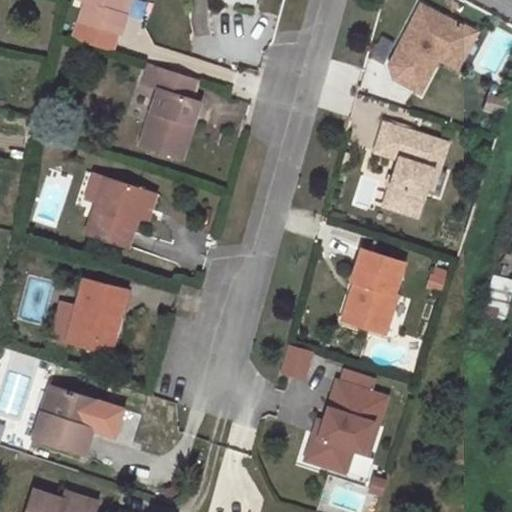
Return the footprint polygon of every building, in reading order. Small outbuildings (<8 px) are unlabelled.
[(134,0),(90,0),(92,1),(87,18),(130,34),(138,16),(131,12),(134,0)] [(475,34),(424,7),(391,71),(396,82),(422,94),(440,60),(458,70),(475,34)] [(87,18),(79,39),(123,54),(130,34),(87,18)] [(476,63),(498,74),(511,45),(511,34),(495,26),(476,63)] [(148,88),(157,65),(145,61),(138,84),(148,88)] [(200,80),(157,65),(148,88),(159,92),(150,118),(141,143),(183,158),(197,105),(192,103),(200,80)] [(159,92),(148,88),(141,115),(150,118),(159,92)] [(500,116),(505,99),(487,94),(482,110),(500,116)] [(449,146),(388,125),(380,156),(403,164),(393,209),(422,216),(429,189),(436,191),(449,146)] [(152,191),(111,175),(95,232),(137,245),(152,191)] [(409,260),(366,248),(357,280),(360,281),(349,318),(392,331),(403,293),(400,292),(409,260)] [(95,275),(85,307),(76,336),(111,347),(113,343),(120,324),(127,325),(132,308),(138,289),(95,275)] [(76,336),(85,307),(69,301),(58,338),(74,343),(76,336)] [(139,312),(132,308),(127,325),(120,324),(113,343),(127,348),(139,312)] [(306,381),(312,352),(285,346),(278,375),(306,381)] [(0,397),(0,414),(20,420),(34,358),(11,352),(0,397)] [(397,391),(349,376),(338,421),(330,419),(321,454),(357,465),(363,442),(381,448),(397,391)] [(138,405),(66,382),(49,435),(99,451),(106,427),(129,434),(138,405)] [(381,496),(383,479),(368,477),(366,494),(381,496)] [(76,498),(47,489),(39,511),(106,511),(111,498),(79,488),(76,498)]
